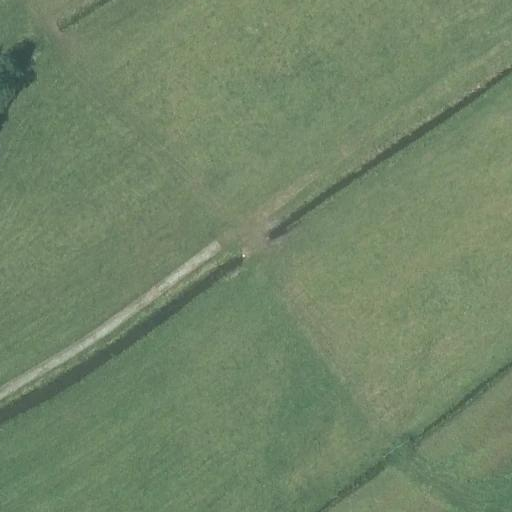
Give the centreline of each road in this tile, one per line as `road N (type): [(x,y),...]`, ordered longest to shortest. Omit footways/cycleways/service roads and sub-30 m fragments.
road 1 (track): [(511,497),(491,504),(448,498),(394,446),(246,232)]
road 2 (track): [(511,47),(246,232)]
road 3 (track): [(246,232),(58,367),(0,398)]
